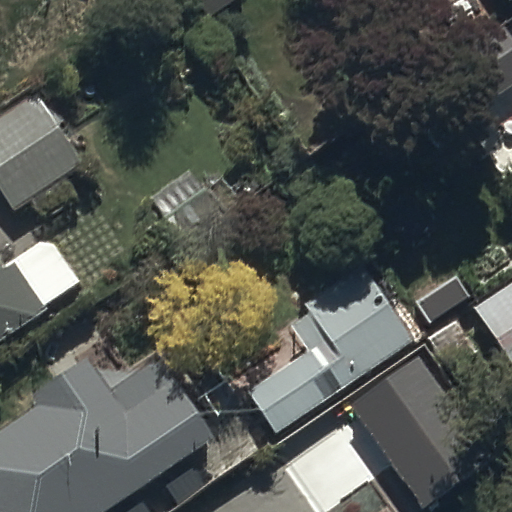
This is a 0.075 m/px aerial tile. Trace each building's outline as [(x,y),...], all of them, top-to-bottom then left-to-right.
[(36,92),(0,114),(0,195),(14,218),(86,173),(36,92)] [(223,220),(192,176),(150,206),(181,250),(223,220)] [(0,355),(49,323),(44,316),(83,291),(51,243),(7,272),(0,261),(0,355)] [(278,442),(414,348),(363,274),(289,324),(313,359),(251,402),(278,442)] [(511,291),(473,316),(511,375),(511,291)] [(422,353),(350,405),(424,508),(496,457),(422,353)] [(41,417),(0,444),(0,511),(127,511),(218,453),(162,367),(112,399),(90,365),(32,403),(41,417)]
